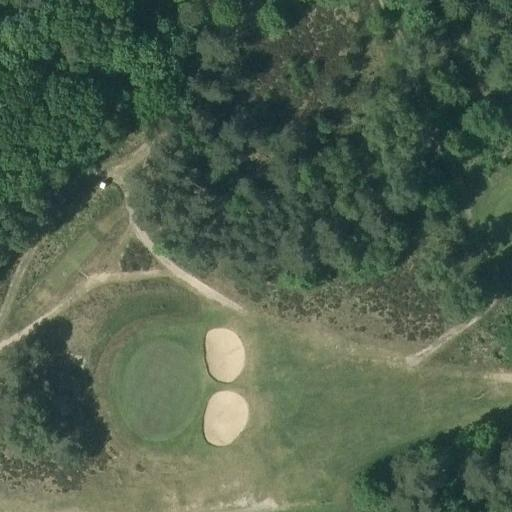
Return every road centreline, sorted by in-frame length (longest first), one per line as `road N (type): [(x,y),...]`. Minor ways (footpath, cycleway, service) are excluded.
road 1 (track): [(377,0),(499,285),(493,300),(413,359)]
road 2 (track): [(259,0),(158,141),(118,171),(71,187),(0,319)]
road 3 (track): [(0,23),(73,161),(119,179),(143,238),(177,272),(241,311)]
road 4 (track): [(177,272),(96,282),(0,347)]
